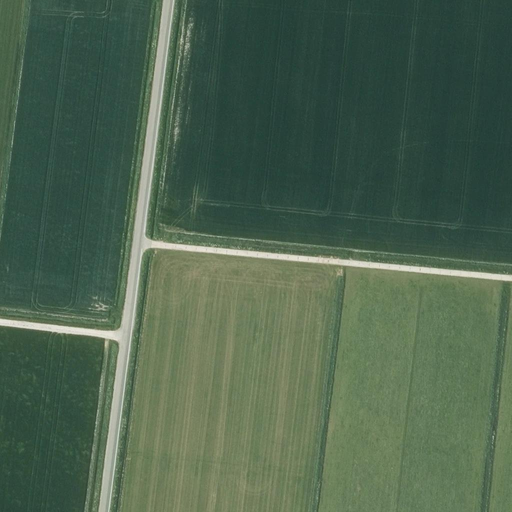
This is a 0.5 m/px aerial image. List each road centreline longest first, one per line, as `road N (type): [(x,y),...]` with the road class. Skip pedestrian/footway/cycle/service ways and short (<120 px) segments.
road 1 (tertiary): [(103,511),(167,0)]
road 2 (unknown): [(137,239),(511,276)]
